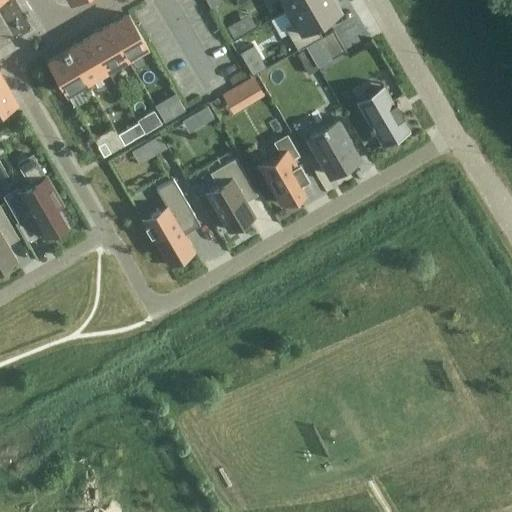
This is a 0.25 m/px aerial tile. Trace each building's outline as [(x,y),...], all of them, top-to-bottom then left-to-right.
[(274,0),(282,0),(288,8),(288,9),(303,0),(268,0),(270,3),(274,0)] [(305,45),(321,36),(314,24),(339,10),(333,0),(303,0),(288,9),(288,8),(284,11),(291,24),(285,28),(298,50),(305,45)] [(128,14),(108,26),(129,62),(127,58),(147,46),(128,14)] [(108,26),(88,37),(109,74),(129,62),(108,26)] [(321,36),(305,45),(317,66),(345,50),(333,29),(321,36)] [(88,37),(68,49),(87,81),(106,70),(108,74),(109,74),(88,37)] [(87,81),(68,49),(67,48),(62,51),(62,52),(48,61),(66,93),(87,81)] [(0,110),(16,101),(4,82),(0,84),(0,110)] [(356,99),(355,99),(369,123),(367,124),(370,129),(371,128),(381,145),(409,129),(382,83),(381,84),(385,90),(360,105),(356,99)] [(170,103),(177,113),(184,109),(178,98),(170,103)] [(144,118),(137,122),(143,133),(150,128),(144,118)] [(136,137),(143,133),(137,122),(130,126),(136,137)] [(335,122),(308,137),(331,175),(357,159),(335,122)] [(281,153),(259,165),(281,204),(303,191),(298,182),(306,177),(298,164),(296,166),(292,158),(298,155),(287,134),(274,142),(281,153)] [(110,152),(104,141),(97,145),(103,156),(110,152)] [(17,163),(30,185),(19,192),(17,188),(4,196),(18,221),(30,214),(43,236),(66,222),(56,206),(61,204),(46,176),(45,177),(32,154),(17,163)] [(217,185),(206,192),(229,230),(237,225),(239,228),(251,221),(249,218),(253,215),(243,198),(255,191),(235,156),(209,172),(217,185)] [(166,206),(142,220),(168,265),(194,250),(179,225),(195,216),(173,178),(155,188),(166,206)] [(0,267),(15,259),(6,244),(7,240),(16,235),(18,238),(18,237),(0,205),(0,267)]
